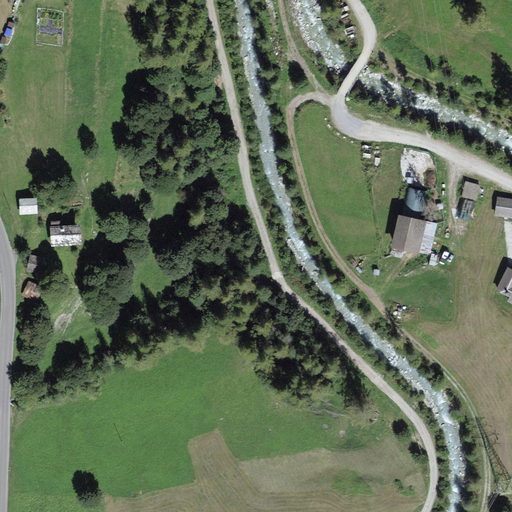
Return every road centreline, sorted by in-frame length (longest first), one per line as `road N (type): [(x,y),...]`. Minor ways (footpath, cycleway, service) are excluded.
road 1 (track): [(425,511),(434,479),(420,427),(279,279),(250,195),(209,0)]
road 2 (track): [(338,102),(307,96),(288,117),(321,236),(472,408),(485,475),(480,511)]
road 3 (tertiary): [(0,461),(0,241)]
road 4 (residential): [(340,95),(338,110),(349,124),(424,143),(511,184)]
